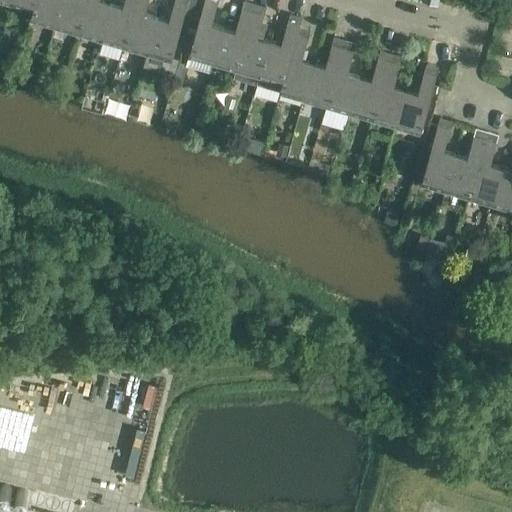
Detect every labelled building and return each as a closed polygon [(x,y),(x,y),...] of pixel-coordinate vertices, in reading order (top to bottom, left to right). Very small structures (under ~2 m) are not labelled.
[(11,0),(11,3),(33,9),(34,10),(36,0),(11,0)] [(31,19),(55,26),(62,0),(36,0),(34,10),(33,9),(31,19)] [(62,0),(55,26),(78,32),(87,0),(62,0)] [(87,0),(78,32),(101,39),(112,5),(99,1),(98,0),(87,0)] [(101,39),(125,46),(138,0),(125,0),(123,8),(112,5),(101,39)] [(138,0),(125,46),(148,53),(158,18),(145,14),(148,0),(138,0)] [(174,0),(169,21),(158,18),(148,53),(170,59),(187,0),(174,0)] [(204,0),(189,54),(212,61),(222,27),(211,23),(217,0),(204,0)] [(212,61),(235,68),(254,3),(244,0),(236,30),(222,27),(212,61)] [(235,68),(259,74),(269,40),(256,36),(265,6),(254,3),(235,68)] [(259,74),(259,75),(257,84),(278,90),(281,81),(282,81),(298,26),(301,17),(290,14),(281,44),(269,40),(259,74)] [(309,29),(298,26),(282,81),(281,81),(278,90),(303,97),(312,63),(300,60),(309,29)] [(303,97),(326,104),(344,39),(334,36),(325,67),(312,63),(303,97)] [(326,104),(349,110),(359,77),(347,73),(356,43),(344,39),(326,104)] [(349,110),(372,117),(390,53),(380,50),(372,80),(359,77),(349,110)] [(372,117),(395,124),(405,90),(393,87),(402,56),(390,53),(372,117)] [(418,94),(405,90),(395,124),(419,131),(438,67),(427,64),(418,94)] [(421,182),(445,189),(455,155),(442,151),(451,121),(440,118),(421,182)] [(445,189),(468,196),(487,131),(476,128),(468,158),(455,155),(445,189)] [(468,196),(491,202),(501,168),(489,165),(498,135),(487,131),(468,196)] [(259,154),(263,142),(241,136),(237,147),(259,154)] [(280,144),(278,152),(287,154),(289,146),(280,144)] [(511,171),(501,168),(491,202),(511,208),(511,171)] [(400,214),(388,211),(385,224),(397,226),(400,214)] [(480,279),(482,269),(472,268),(470,277),(480,279)] [(0,511),(35,511),(27,510),(27,509),(0,501),(0,511)]
